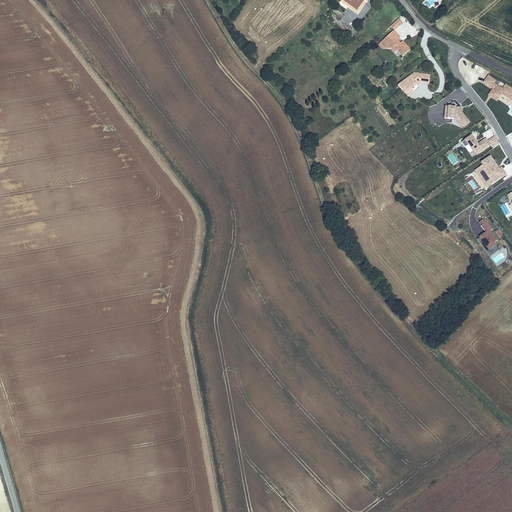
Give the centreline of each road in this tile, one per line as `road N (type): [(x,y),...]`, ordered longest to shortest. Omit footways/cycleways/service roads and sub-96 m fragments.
road 1 (track): [(511,428),(433,352),(343,243),(296,117),(208,0)]
road 2 (tertiary): [(511,73),(429,30),(402,0)]
